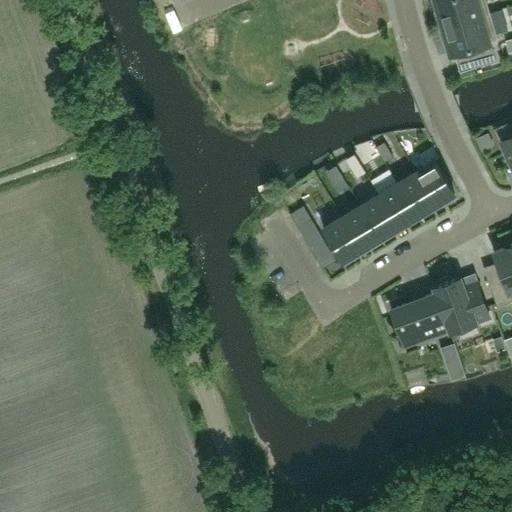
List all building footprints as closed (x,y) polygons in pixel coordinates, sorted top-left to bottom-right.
[(439,27),(490,12),(486,0),(435,0),(438,11),(435,12),(439,27)] [(498,39),(490,12),(439,27),(443,42),(447,41),(450,53),(468,48),(473,67),(496,61),(491,41),(498,39)] [(511,161),(511,135),(502,140),(511,161)] [(387,145),(380,150),(384,158),(392,153),(387,145)] [(359,175),(365,172),(354,154),(348,158),(359,175)] [(435,160),(416,172),(436,204),(455,193),(435,160)] [(416,172),(398,183),(418,216),(436,204),(416,172)] [(418,216),(398,183),(379,194),(399,227),(418,216)] [(379,194),(361,205),(380,238),(399,227),(379,194)] [(361,205),(342,216),(362,249),(380,238),(361,205)] [(294,219),(299,227),(312,219),(307,211),(294,219)] [(362,249),(342,216),(324,227),(343,260),(362,249)] [(303,234),(316,226),(312,219),(299,227),(303,234)] [(320,233),(316,226),(303,234),(307,241),(320,233)] [(320,233),(307,241),(311,247),(324,240),(320,233)] [(324,240),(311,247),(315,254),(328,246),(324,240)] [(493,252),(497,262),(483,267),(497,306),(511,301),(511,243),(507,246),(508,246),(493,252)] [(328,246),(315,254),(319,261),(332,253),(328,246)] [(336,260),(332,253),(319,261),(323,267),(336,260)] [(490,316),(487,309),(477,280),(463,285),(460,276),(434,285),(436,291),(448,325),(450,330),(476,321),(490,316)] [(448,325),(436,291),(391,307),(403,341),(448,325)] [(505,348),(501,337),(493,339),(498,351),(505,348)] [(460,356),(445,361),(452,380),(466,375),(460,356)] [(435,493),(383,511),(454,511),(447,490),(436,494),(435,493)]
